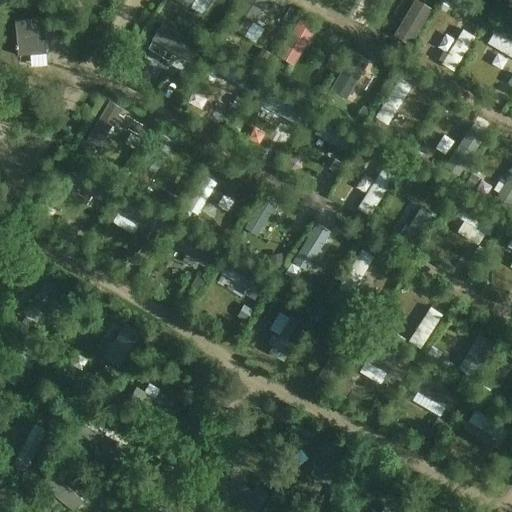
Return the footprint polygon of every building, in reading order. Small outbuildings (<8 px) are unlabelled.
[(245,0),(230,25),(245,34),(265,0),(245,0)] [(449,13),(453,6),(445,1),(440,9),(449,13)] [(398,37),(410,45),(432,11),(419,3),(398,37)] [(15,21),(17,58),(46,56),(43,19),(15,21)] [(295,65),(316,30),(302,22),(281,56),(295,65)] [(183,39),(157,23),(150,35),(176,51),(183,39)] [(429,42),(440,49),(449,35),(438,28),(429,42)] [(463,30),(448,54),(444,51),(437,61),(454,71),(475,37),(463,30)] [(492,45),(511,56),(511,40),(499,33),(492,45)] [(272,55),(263,49),(256,60),(265,66),(272,55)] [(359,55),(358,55),(354,52),(331,90),(346,99),(370,62),(366,59),(365,58),(364,58),(363,57),(362,56),(361,55),(360,55),(359,55)] [(216,56),(210,67),(231,79),(237,68),(216,56)] [(331,56),(326,64),(335,70),(340,62),(331,56)] [(154,80),(162,67),(150,60),(143,73),(154,80)] [(378,108),(390,115),(409,83),(398,76),(378,108)] [(268,85),(259,99),(285,116),(294,103),(268,85)] [(230,106),(237,111),(245,100),(237,95),(230,106)] [(108,97),(85,136),(100,145),(124,106),(108,97)] [(362,127),(372,112),(363,106),(353,121),(362,127)] [(319,116),(312,127),(344,146),(351,136),(319,116)] [(138,137),(144,127),(135,121),(129,131),(138,137)] [(158,130),(141,161),(156,169),(174,139),(158,130)] [(466,130),(448,159),(460,167),(478,137),(466,130)] [(437,149),(447,156),(456,144),(445,136),(437,149)] [(364,142),(358,151),(366,156),(372,147),(364,142)] [(418,153),(426,158),(433,148),(425,143),(418,153)] [(341,175),(347,166),(338,160),(332,169),(341,175)] [(357,202),(370,210),(394,173),(380,165),(357,202)] [(74,193),(76,189),(95,196),(100,182),(69,171),(62,189),(74,193)] [(203,172),(182,205),(197,215),(218,181),(203,172)] [(474,188),(480,180),(472,174),(466,183),(474,188)] [(263,193),(243,228),(256,236),(276,201),(263,193)] [(124,227),(127,222),(143,232),(151,217),(121,199),(109,218),(124,227)] [(399,233),(414,242),(433,210),(418,201),(399,233)] [(460,201),(453,212),(488,232),(494,220),(460,201)] [(315,220),(292,258),(308,267),(331,229),(315,220)] [(365,236),(356,231),(351,240),(360,245),(365,236)] [(146,261),(153,251),(145,245),(138,255),(146,261)] [(376,253),(360,245),(342,282),(358,290),(376,253)] [(485,252),(477,248),(472,256),(480,260),(485,252)] [(281,253),(268,255),(270,268),(283,266),(281,253)] [(260,294),(266,279),(224,263),(218,277),(260,294)] [(406,336),(421,346),(443,311),(428,302),(406,336)] [(247,323),(254,313),(245,306),(238,317),(247,323)] [(280,359),(305,325),(291,315),(266,349),(280,359)] [(23,316),(18,323),(25,328),(30,321),(23,316)] [(492,338),(479,330),(460,361),(473,369),(492,338)] [(406,339),(397,333),(393,339),(402,345),(406,339)] [(409,365),(368,342),(360,357),(401,380),(409,365)] [(331,346),(315,372),(328,380),(344,354),(331,346)] [(442,364),(450,369),(454,363),(446,358),(442,364)] [(116,371),(108,366),(102,375),(110,380),(116,371)] [(356,386),(360,373),(347,369),(343,382),(356,386)] [(459,391),(421,369),(412,385),(449,407),(459,391)] [(136,381),(130,390),(156,406),(162,398),(136,381)] [(338,381),(331,395),(345,403),(352,388),(338,381)] [(507,422),(473,404),(465,418),(499,436),(507,422)] [(443,430),(448,423),(439,417),(434,424),(443,430)] [(81,418),(73,432),(99,446),(106,433),(81,418)] [(438,437),(428,431),(420,443),(431,449),(438,437)] [(311,475),(329,480),(339,442),(320,438),(311,475)] [(495,460),(501,450),(493,445),(487,455),(495,460)] [(221,467),(213,480),(254,504),(262,491),(221,467)] [(53,470),(43,482),(73,506),(83,494),(53,470)] [(320,485),(303,510),(310,511),(324,511),(330,488),(320,485)]
